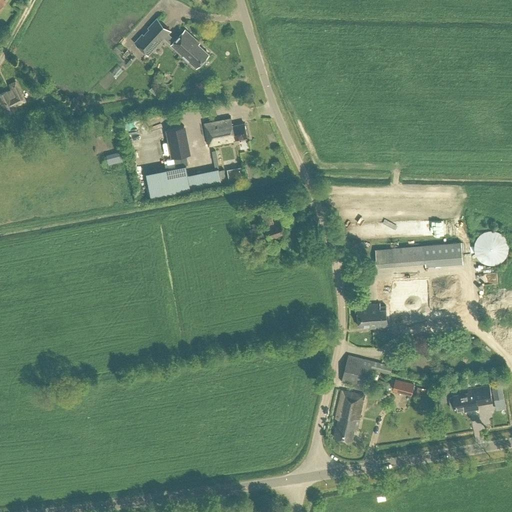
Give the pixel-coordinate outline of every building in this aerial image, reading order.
[(175,40),(168,33),(171,30),(158,18),(135,42),(149,54),(164,37),(172,44),(197,67),(209,54),(199,44),(200,42),(185,29),(175,40)] [(12,89),(0,94),(0,99),(6,112),(14,108),(13,107),(25,101),(16,82),(10,85),(12,89)] [(233,126),(232,117),(205,122),(209,147),(235,143),(234,139),(248,137),(246,124),(233,126)] [(186,124),(166,128),(172,156),(174,156),(177,167),(186,165),(189,165),(187,154),(191,153),(186,124)] [(225,170),(223,148),(216,149),(218,170),(225,170)] [(125,154),(110,158),(111,164),(127,160),(125,154)] [(401,167),(401,156),(364,156),(364,167),(401,167)] [(152,199),(191,191),(186,165),(147,173),(152,199)] [(243,178),(243,172),(247,171),(247,165),(232,166),(232,179),(243,178)] [(363,199),(364,188),(348,187),(347,198),(363,199)] [(274,221),(269,210),(261,213),(270,238),(285,232),(280,219),(274,221)] [(509,249),(509,243),(507,238),(503,233),(498,230),(492,229),(486,230),(481,233),(477,238),(475,243),(475,249),(477,255),(481,259),(486,262),(492,263),(498,262),(503,259),(507,255),(509,249)] [(388,265),(470,260),(469,240),(387,245),(388,265)] [(385,304),(386,320),(418,317),(416,301),(411,301),(411,295),(418,295),(416,279),(389,281),(390,297),(392,297),(393,303),(385,304)] [(511,338),(511,321),(499,322),(500,340),(511,338)] [(391,374),(393,366),(385,364),(385,363),(349,354),(342,382),(354,385),(353,388),(366,391),(371,369),(391,374)] [(412,394),(415,383),(396,378),(393,389),(412,394)] [(493,384),(495,398),(504,397),(502,382),(493,384)] [(478,409),(477,403),(492,401),(490,384),(468,387),(469,394),(453,396),(454,398),(452,399),(450,400),(451,409),(453,410),(455,410),(456,411),(468,409),(468,411),(478,409)] [(357,430),(365,394),(342,389),(336,418),(338,419),(334,437),(351,441),(354,430),(357,430)]
